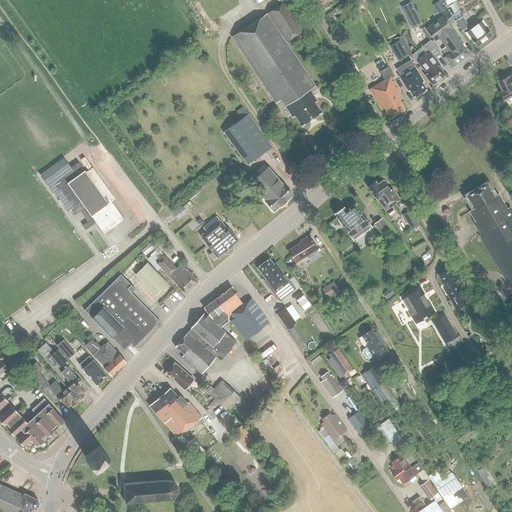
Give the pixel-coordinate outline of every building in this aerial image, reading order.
[(365,10),(360,0),(353,4),(358,14),(365,10)] [(439,14),(445,10),(439,1),(433,5),(439,14)] [(320,113),(313,103),(315,102),(310,94),(316,90),(284,43),(303,30),(284,2),(230,37),(274,104),(279,100),(290,117),(293,116),(300,126),(320,113)] [(445,57),(452,67),(469,54),(461,44),(463,43),(452,28),(449,24),(454,20),(446,10),(441,14),(443,17),(426,30),(434,41),(439,38),(445,47),(442,50),(446,56),(445,57)] [(417,13),(407,18),(413,30),(423,25),(417,13)] [(455,21),(461,31),(468,28),(462,17),(455,21)] [(492,36),(486,28),(487,27),(482,20),(465,33),(470,40),(471,38),(477,46),(492,36)] [(407,55),(400,41),(389,46),(397,60),(407,55)] [(355,55),(351,47),(344,51),(348,58),(355,55)] [(445,75),(438,66),(439,65),(428,51),(416,61),(427,74),(425,76),(432,85),(445,75)] [(426,90),(422,83),(424,82),(414,67),(399,76),(408,91),(409,90),(414,97),(420,93),(420,94),(426,90)] [(380,73),(384,81),(369,90),(375,99),(375,98),(382,109),(384,108),(390,118),(405,109),(398,99),(400,98),(398,93),(400,92),(391,77),(393,76),(388,68),(380,73)] [(511,96),(511,75),(506,78),(505,78),(503,77),(499,79),(498,82),(497,82),(502,91),(499,92),(504,100),(511,96)] [(247,114),(243,107),(235,112),(240,119),(247,114)] [(249,113),(224,131),(248,164),(273,147),(249,113)] [(86,173),(85,171),(78,162),(71,167),(64,157),(39,175),(53,194),(54,193),(68,212),(81,202),(91,217),(91,216),(104,234),(124,220),(111,202),(115,199),(92,168),(86,173)] [(290,195),(281,184),(280,186),(273,178),(275,177),(266,166),(249,181),(262,197),(264,200),(263,200),(266,203),(272,211),(290,195)] [(377,200),(385,211),(400,200),(391,189),(390,190),(383,181),(377,185),(375,182),(368,187),(377,200)] [(511,276),(511,213),(508,207),(505,209),(496,194),(492,196),(485,185),(466,196),(472,207),(467,210),(475,222),(472,224),(505,281),(511,276)] [(81,204),(71,211),(75,215),(80,212),(87,222),(82,225),(85,230),(95,223),(81,204)] [(347,232),(353,240),(371,227),(365,219),(365,220),(354,205),(345,211),(343,207),(334,214),(346,230),(347,229),(349,231),(347,232)] [(182,206),(173,213),(178,219),(187,212),(182,206)] [(408,208),(401,213),(410,226),(417,222),(408,208)] [(203,227),(206,231),(199,236),(206,245),(205,245),(210,252),(207,255),(212,260),(215,257),(216,258),(222,253),(223,254),(227,254),(231,251),(231,247),(231,246),(239,240),(237,238),(238,238),(240,238),(241,233),(239,233),(236,236),(228,227),(226,227),(217,216),(203,227)] [(383,235),(391,229),(382,218),(374,224),(373,224),(382,236),(383,235)] [(318,249),(309,236),(303,239),(304,241),(288,251),(295,263),(318,249)] [(150,243),(141,251),(145,256),(154,248),(150,243)] [(320,250),(299,263),(301,267),(322,254),(320,250)] [(161,268),(162,270),(170,278),(185,294),(198,283),(181,264),(175,270),(163,258),(157,264),(150,257),(147,260),(158,271),(161,268)] [(275,263),(273,265),(269,259),(257,268),(266,280),(264,281),(279,301),(295,289),(275,263)] [(168,283),(148,263),(135,275),(155,296),(168,283)] [(450,268),(439,275),(444,284),(442,285),(453,302),(464,296),(466,299),(472,295),(464,281),(460,283),(458,278),(456,276),(455,277),(450,269),(450,268)] [(85,310),(87,313),(92,317),(91,318),(94,320),(111,338),(123,350),(130,344),(134,348),(160,322),(158,320),(152,314),(131,293),(135,289),(131,285),(120,275),(85,310)] [(328,298),(339,291),(334,282),(322,288),(321,289),(327,298),(328,298)] [(227,317),(232,314),(235,318),(230,321),(245,340),(268,323),(251,299),(243,305),(231,287),(214,300),(226,317),(227,317)] [(420,288),(402,299),(415,322),(433,312),(420,288)] [(302,309),(309,304),(303,295),(296,300),(302,309)] [(211,318),(217,325),(220,328),(229,322),(227,317),(226,317),(214,300),(204,308),(206,311),(203,314),(191,328),(212,346),(212,347),(213,348),(219,340),(229,350),(236,342),(228,336),(210,320),(211,318)] [(284,309),(277,314),(287,328),(294,322),(284,309)] [(445,316),(435,321),(439,328),(449,323),(445,316)] [(475,322),(488,344),(498,339),(485,316),(475,322)] [(450,326),(441,331),(448,342),(457,336),(450,326)] [(293,328),(287,332),(300,350),(306,346),(293,328)] [(200,375),(216,357),(220,361),(229,350),(219,340),(213,348),(212,347),(210,349),(204,344),(203,344),(197,339),(199,337),(191,329),(175,347),(184,355),(181,358),(191,366),(191,367),(200,375)] [(364,345),(365,348),(363,349),(363,350),(367,356),(369,357),(370,356),(373,361),(386,353),(381,344),(382,343),(375,331),(372,333),(369,329),(360,335),(366,344),(364,345)] [(52,343),(67,360),(74,354),(59,337),(52,343)] [(101,348),(96,342),(95,343),(92,339),(86,345),(89,349),(88,350),(93,355),(92,355),(104,368),(112,376),(119,369),(114,364),(101,348)] [(101,348),(114,364),(119,369),(126,363),(118,354),(107,342),(101,348)] [(489,349),(492,355),(503,348),(499,343),(489,349)] [(348,373),(351,376),(356,373),(353,369),(352,370),(338,348),(328,355),(331,358),(328,360),(340,378),(348,373)] [(58,367),(66,361),(57,350),(49,356),(58,367)] [(106,375),(89,356),(79,365),(82,369),(95,384),(106,375)] [(39,372),(42,370),(35,362),(27,369),(44,390),(49,385),(39,372)] [(194,380),(186,373),(174,363),(165,373),(185,390),(194,380)] [(393,394),(373,365),(360,374),(380,403),(393,394)] [(72,384),(67,388),(78,401),(79,400),(80,400),(83,398),(83,396),(84,395),(82,394),(85,391),(81,386),(83,385),(78,379),(77,379),(70,370),(67,367),(61,372),(72,384)] [(321,382),(332,398),(343,390),(332,374),(329,376),(327,373),(321,377),(323,380),(321,382)] [(78,401),(67,388),(63,392),(54,381),(48,387),(58,397),(57,398),(62,403),(63,402),(68,407),(71,404),(72,406),(73,405),(75,405),(77,403),(77,401),(78,401)] [(235,403),(246,412),(251,407),(221,381),(214,390),(207,385),(203,390),(228,411),(235,403)] [(170,388),(149,406),(164,423),(165,423),(177,438),(178,438),(186,431),(202,417),(189,402),(187,404),(180,395),(178,397),(170,388)] [(0,420),(4,425),(6,423),(10,427),(8,429),(14,436),(21,429),(24,433),(17,439),(23,446),(25,444),(28,447),(32,447),(35,445),(37,447),(43,441),(41,439),(46,435),(47,437),(54,431),(52,429),(56,425),(58,427),(65,421),(44,399),(32,410),(36,414),(27,423),(0,394),(0,393),(0,420)] [(359,412),(350,418),(361,434),(370,428),(359,412)] [(320,424),(323,428),(318,432),(323,439),(328,434),(332,439),(345,429),(333,414),(331,416),(329,413),(321,418),(323,421),(320,424)] [(405,443),(388,419),(373,430),(384,446),(390,442),(396,450),(405,443)] [(110,460),(99,446),(84,457),(96,471),(110,460)] [(339,450),(334,453),(343,464),(349,459),(340,448),(339,450)] [(414,474),(410,468),(406,462),(407,461),(404,456),(401,458),(399,456),(390,462),(392,465),(390,466),(393,471),(390,472),(395,479),(397,477),(401,483),(407,479),(409,482),(414,478),(412,475),(414,474)] [(358,466),(352,458),(344,464),(350,472),(358,466)] [(411,467),(410,468),(414,474),(415,473),(416,474),(423,470),(418,463),(412,467),(411,467)] [(488,490),(492,487),(484,474),(489,471),(485,465),(476,471),(488,490)] [(178,492),(177,486),(173,482),(168,480),(124,484),(125,503),(169,499),(174,497),(178,492)] [(437,492),(428,480),(419,486),(428,499),(437,492)] [(31,511),(33,510),(37,508),(39,505),(38,500),(24,494),(23,496),(0,485),(0,510),(3,511),(31,511)] [(461,492),(448,500),(452,507),(465,499),(461,492)] [(421,496),(412,503),(417,509),(426,502),(421,496)]
